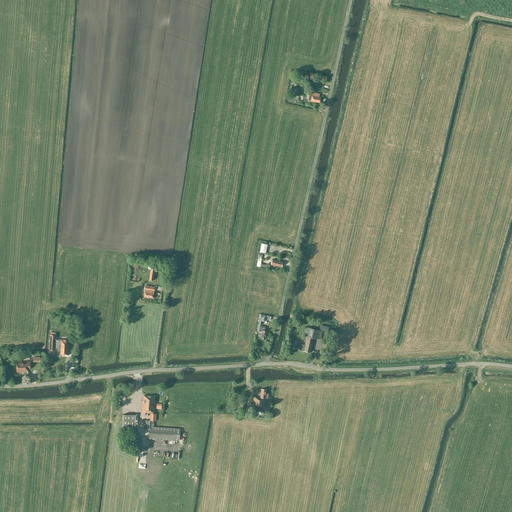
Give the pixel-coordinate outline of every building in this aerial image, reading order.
[(312,94),(310,93),(309,97),(308,100),(311,101),(319,103),(320,97),(319,97),(319,94),(313,93),(312,94)] [(268,244),(262,243),(259,253),(263,254),(264,252),(266,253),(268,244)] [(262,254),(259,254),(259,258),(258,258),(257,266),(260,267),(266,267),(267,265),(261,264),(262,259),(261,258),(262,254)] [(155,287),(146,286),(145,289),(145,291),(144,297),(153,298),(154,292),(154,291),(155,287)] [(264,331),(265,327),(260,326),(259,331),(262,332),(261,338),(265,339),(267,331),(264,331)] [(321,339),(323,331),(306,327),(304,336),(307,336),(305,345),(301,344),(301,345),(294,344),(292,349),(300,351),(300,349),(304,350),(303,351),(310,352),(313,338),(321,339)] [(55,340),(55,335),(50,334),(49,350),(54,350),(54,348),(61,348),(61,354),(68,355),(69,340),(61,339),(61,340),(55,340)] [(30,369),(30,362),(26,362),(26,363),(16,363),(17,372),(21,372),(21,371),(27,371),(27,369),(30,369)] [(266,389),(261,389),(260,397),(254,397),(252,405),(256,405),(256,406),(265,407),(266,398),(268,398),(268,394),(266,393),(266,389)] [(155,401),(155,396),(143,395),(143,400),(142,400),(141,412),(145,412),(145,413),(145,416),(150,416),(150,420),(145,420),(145,430),(149,430),(148,438),(179,440),(180,428),(154,427),(154,421),(156,421),(156,414),(154,413),(155,401)] [(135,426),(135,415),(123,415),(123,425),(135,426)] [(132,433),(131,433),(130,434),(129,434),(129,435),(128,435),(128,436),(127,437),(127,438),(127,439),(127,440),(127,441),(128,441),(128,442),(128,443),(129,444),(130,444),(131,445),(132,446),(133,446),(134,446),(135,446),(136,445),(137,445),(138,444),(139,443),(139,442),(140,442),(140,441),(140,440),(140,439),(140,438),(140,437),(140,436),(139,436),(139,435),(138,434),(137,433),(136,433),(135,433),(134,433),(134,432),(133,433),(132,433)]
